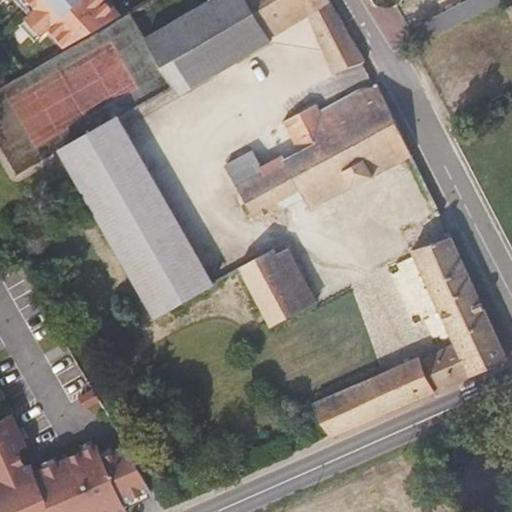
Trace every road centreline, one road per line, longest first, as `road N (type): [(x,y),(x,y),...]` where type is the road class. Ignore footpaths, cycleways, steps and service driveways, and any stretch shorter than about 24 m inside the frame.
road 1 (residential): [(511,293),(353,0)]
road 2 (tertiary): [(511,383),(220,511)]
